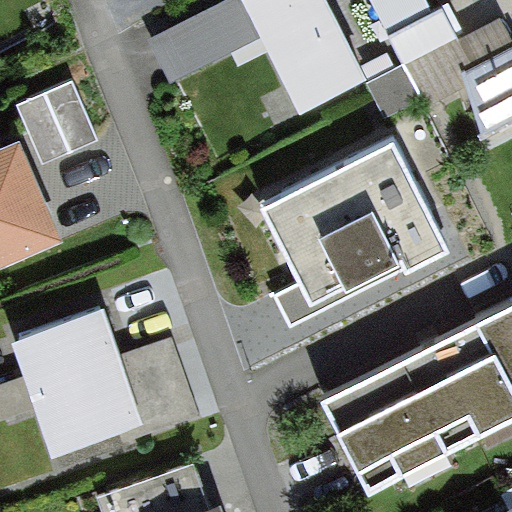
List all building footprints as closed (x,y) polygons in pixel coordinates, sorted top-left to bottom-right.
[(265,29),(250,0),(214,0),(149,33),(170,76),(265,29)] [(368,66),(334,0),(250,0),(265,29),(302,99),(368,66)] [(374,0),(388,28),(432,6),(428,0),(374,0)] [(388,28),(404,58),(449,35),(463,28),(449,0),(442,0),(432,6),(388,28)] [(463,28),(449,35),(459,85),(468,80),(463,63),(511,39),(511,30),(500,8),(463,28)] [(449,35),(404,58),(421,93),(426,103),(459,85),(449,35)] [(511,39),(463,63),(468,80),(482,126),(511,110),(511,39)] [(421,93),(404,58),(367,76),(386,114),(415,100),(413,97),(421,93)] [(74,74),(17,98),(43,159),(100,135),(74,74)] [(451,239),(394,126),(262,193),(303,274),(311,291),(401,246),(408,261),(451,239)] [(0,256),(65,228),(21,127),(0,136),(0,256)] [(311,291),(303,274),(275,288),(291,320),(408,261),(401,246),(311,291)] [(511,410),(511,288),(321,386),(370,482),(511,410)] [(106,294),(14,325),(28,368),(40,401),(53,441),(119,419),(146,410),(124,346),(106,294)] [(172,329),(124,346),(146,410),(119,419),(124,435),(200,409),(172,329)] [(40,401),(28,368),(0,377),(0,409),(2,414),(40,401)] [(161,511),(210,495),(196,453),(96,488),(104,511),(161,511)] [(511,484),(502,489),(508,501),(511,498),(511,484)] [(228,511),(222,491),(210,495),(161,511),(228,511)] [(511,511),(511,498),(508,501),(485,511),(511,511)]
